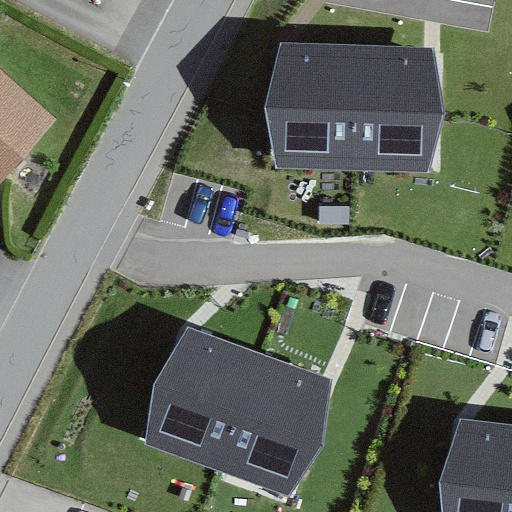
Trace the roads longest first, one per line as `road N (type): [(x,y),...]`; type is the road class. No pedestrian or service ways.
road 1 (unclassified): [(207,0),(0,390)]
road 2 (unknown): [(101,200),(511,281)]
